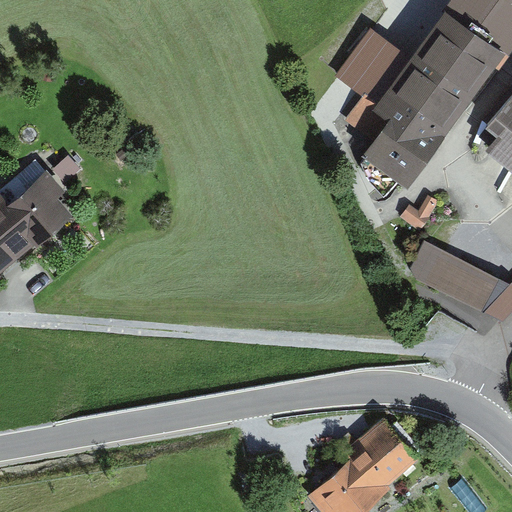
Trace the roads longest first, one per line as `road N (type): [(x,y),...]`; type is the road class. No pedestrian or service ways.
road 1 (tertiary): [(511,438),(481,409),(438,394),(392,391),(0,452)]
road 2 (unknown): [(399,511),(507,432)]
